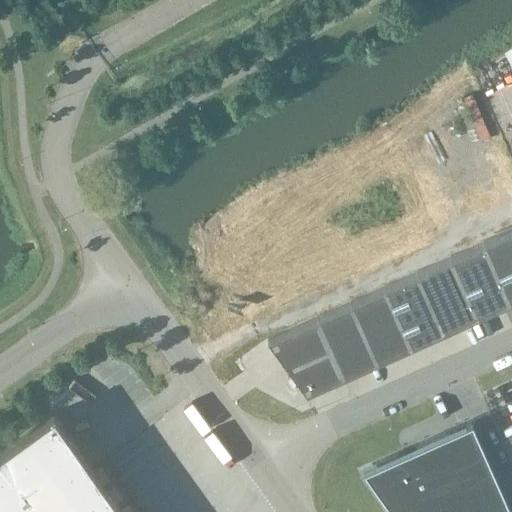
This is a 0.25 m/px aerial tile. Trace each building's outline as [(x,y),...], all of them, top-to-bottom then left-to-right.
[(511,228),(483,242),(510,302),(511,300),(511,228)] [(483,242),(450,257),(477,317),(510,302),(483,242)] [(450,257),(417,272),(443,332),(477,317),(450,257)] [(417,272),(383,287),(410,346),(443,332),(417,272)] [(383,287),(350,301),(377,361),(410,346),(383,287)] [(344,376),(377,361),(350,301),(317,316),(330,346),(344,376)] [(267,339),(286,366),(330,346),(317,316),(267,339)] [(306,393),(344,376),(330,346),(286,366),(306,393)] [(0,511),(123,511),(92,468),(78,449),(52,413),(0,450),(0,511)] [(511,511),(472,423),(363,471),(392,511),(511,511)]
